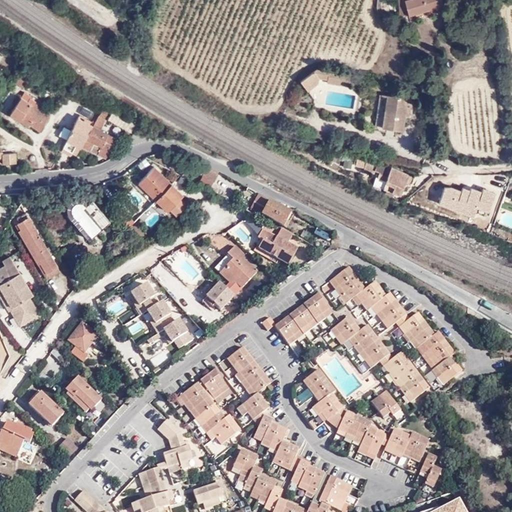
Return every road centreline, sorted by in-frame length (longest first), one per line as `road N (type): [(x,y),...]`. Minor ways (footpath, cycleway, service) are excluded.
road 1 (residential): [(52,511),(58,486),(146,391),(340,254),(417,294),(476,361)]
road 2 (tertiary): [(511,322),(172,143),(147,144),(110,169),(0,181)]
road 3 (residential): [(0,403),(74,306),(210,225)]
